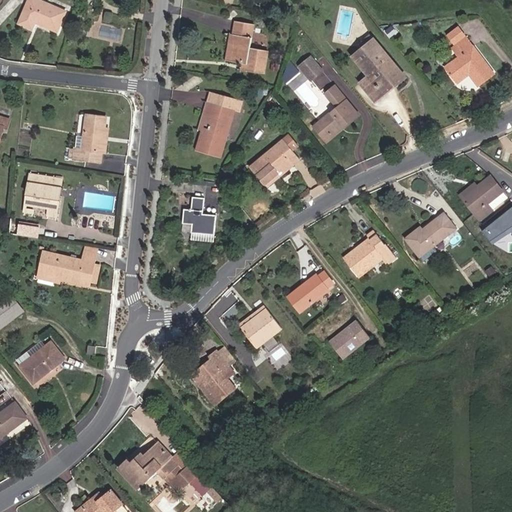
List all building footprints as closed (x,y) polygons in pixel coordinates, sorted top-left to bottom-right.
[(35,21),(56,30),(64,11),(38,0),(28,0),(20,23),(32,28),(35,21)] [(243,63),(247,64),(246,70),(265,73),(268,51),(250,48),(254,25),(235,21),(228,60),(243,63)] [(448,36),(454,44),(465,36),(458,27),(448,36)] [(353,56),(369,75),(384,94),(405,77),(370,34),(364,39),(368,44),(353,56)] [(469,74),(478,85),(493,73),(467,38),(453,49),(459,57),(446,67),(458,82),(469,74)] [(311,80),(322,71),(311,57),(300,66),(311,80)] [(324,70),(313,79),(321,89),(332,80),(324,70)] [(360,82),(376,101),(384,94),(369,75),(360,82)] [(261,96),(262,87),(254,86),(252,94),(261,96)] [(324,138),(340,125),(343,128),(359,115),(335,86),(326,93),(338,107),(315,126),(324,138)] [(195,150),(221,157),(235,109),(238,110),(241,100),(209,91),(206,101),(210,102),(203,125),(207,126),(205,132),(201,130),(195,150)] [(206,101),(198,130),(201,130),(205,132),(207,126),(203,125),(210,102),(206,101)] [(69,158),(100,161),(102,152),(105,127),(106,117),(86,115),(83,149),(70,148),(69,158)] [(0,116),(0,139),(4,126),(7,127),(10,119),(0,116)] [(324,138),(327,141),(343,128),(340,125),(324,138)] [(289,134),(250,166),(264,183),(279,170),(281,173),(299,159),(292,149),(297,145),(289,134)] [(8,165),(10,158),(4,156),(2,163),(8,165)] [(264,183),(266,186),(281,173),(279,170),(264,183)] [(30,173),(25,205),(50,209),(51,200),(59,201),(62,178),(30,173)] [(490,176),(479,186),(464,198),(480,219),(492,210),(486,203),(502,190),(490,176)] [(475,181),(460,194),(464,198),(479,186),(475,181)] [(216,215),(203,213),(205,198),(193,197),(192,210),(184,209),(182,230),(214,234),(216,215)] [(49,216),(57,217),(59,201),(51,200),(50,209),(49,216)] [(421,228),(407,238),(420,255),(432,246),(455,228),(444,213),(422,230),(421,228)] [(387,264),(389,264),(397,258),(385,243),(384,244),(373,230),(368,235),(370,238),(344,257),(359,276),(371,266),(373,268),(383,259),(387,264)] [(95,258),(97,247),(85,245),(83,256),(95,258)] [(423,259),(434,250),(432,246),(420,255),(423,259)] [(38,279),(60,283),(61,279),(43,275),(48,253),(44,252),(38,279)] [(94,263),(95,258),(83,256),(82,260),(48,253),(43,275),(61,279),(89,285),(90,282),(94,263)] [(96,283),(100,264),(94,263),(90,282),(96,283)] [(329,290),(327,287),(333,282),(324,271),(318,275),(316,274),(288,296),(300,312),(329,290)] [(0,303),(0,329),(23,311),(10,295),(0,303)] [(264,304),(239,324),(242,327),(267,308),(264,304)] [(282,328),(267,308),(242,327),(258,347),(282,328)] [(330,342),(343,358),(370,337),(357,320),(330,342)] [(21,365),(33,382),(65,358),(51,341),(21,365)] [(95,355),(96,346),(89,344),(88,353),(95,355)] [(232,354),(224,344),(217,350),(225,360),(232,354)] [(235,372),(225,360),(217,350),(210,355),(212,358),(196,372),(219,401),(235,387),(228,378),(235,372)] [(192,375),(215,404),(219,401),(196,372),(192,375)] [(0,436),(27,417),(15,402),(0,412),(0,436)] [(158,471),(164,478),(179,464),(158,441),(144,454),(142,452),(132,462),(128,458),(118,467),(138,489),(158,471)] [(186,461),(167,478),(180,492),(192,482),(201,493),(209,486),(186,461)] [(111,511),(122,504),(111,490),(102,497),(96,502),(93,498),(83,506),(86,510),(83,511),(111,511)] [(102,497),(99,493),(93,498),(96,502),(102,497)]
